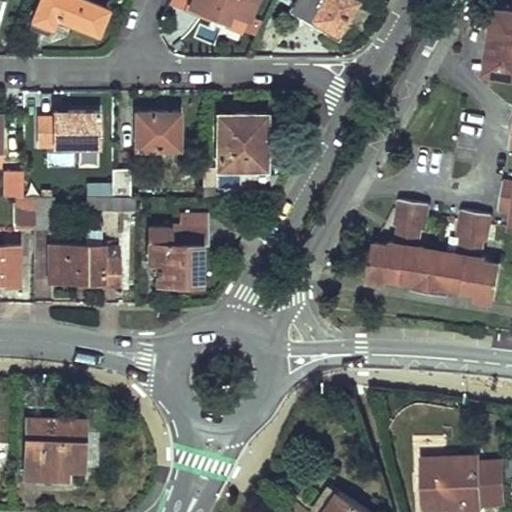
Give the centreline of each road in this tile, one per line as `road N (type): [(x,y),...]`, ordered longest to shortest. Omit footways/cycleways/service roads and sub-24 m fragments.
road 1 (residential): [(291,297),(455,0)]
road 2 (residential): [(352,121),(249,295),(220,326)]
road 3 (residential): [(138,68),(308,75),(336,91),(352,121)]
road 4 (secondary): [(511,366),(360,355)]
road 5 (residential): [(421,0),(352,121)]
road 6 (residential): [(0,70),(138,68)]
